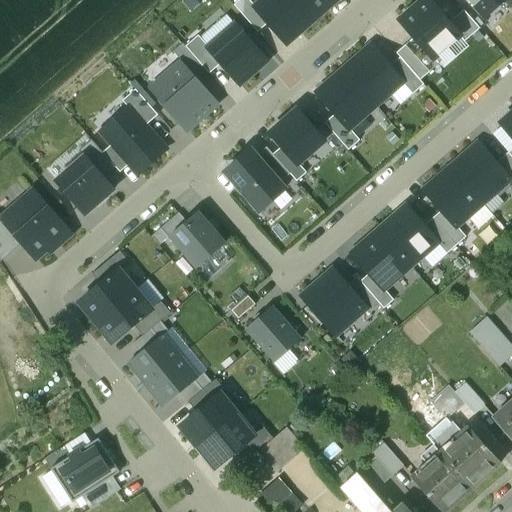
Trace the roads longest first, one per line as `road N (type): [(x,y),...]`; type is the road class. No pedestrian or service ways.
road 1 (residential): [(221,511),(49,294),(53,280),(189,167)]
road 2 (residential): [(189,167),(268,262),(285,271),(511,83)]
road 3 (residential): [(189,167),(388,0)]
